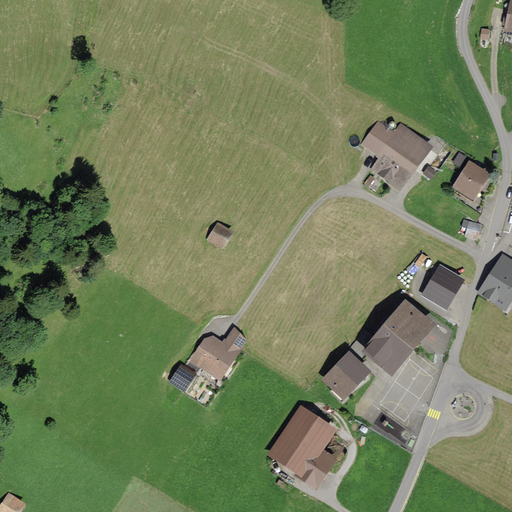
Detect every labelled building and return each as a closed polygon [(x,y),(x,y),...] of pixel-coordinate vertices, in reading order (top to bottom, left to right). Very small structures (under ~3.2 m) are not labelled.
[(429,149),(403,131),(374,170),(400,189),(429,149)] [(487,178),(471,168),(458,191),(473,200),(487,178)] [(483,227),(471,224),(467,236),(480,240),(483,227)] [(232,236),(216,226),(208,240),(224,250),(232,236)] [(465,280),(439,265),(421,294),(447,310),(465,280)] [(511,291),(511,271),(502,265),(485,293),(504,305),(511,291)] [(428,322),(402,302),(364,351),(390,371),(428,322)] [(246,342),(234,333),(224,348),(211,338),(193,363),(217,381),(246,342)] [(368,376),(349,358),(325,384),(345,401),(368,376)] [(195,379),(183,370),(173,384),(185,393),(195,379)] [(332,432),(303,413),(272,461),(317,489),(335,462),(319,452),(332,432)] [(408,435),(381,416),(376,424),(403,442),(408,435)] [(7,498),(0,508),(0,511),(1,511),(20,511),(23,509),(7,498)]
